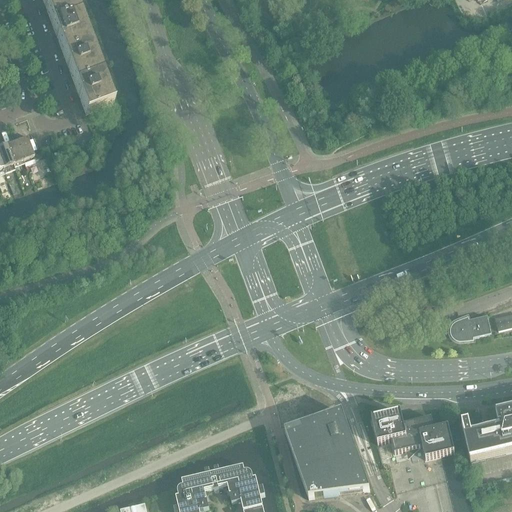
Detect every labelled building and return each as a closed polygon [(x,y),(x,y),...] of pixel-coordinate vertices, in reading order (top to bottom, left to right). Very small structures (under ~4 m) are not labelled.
[(69,0),(41,0),(52,28),(77,19),(69,0)] [(88,49),(77,19),(52,28),(63,58),(88,49)] [(63,58),(74,88),(99,78),(88,49),(63,58)] [(99,78),(74,88),(85,117),(110,108),(99,78)] [(26,140),(16,144),(24,166),(25,168),(35,164),(34,162),(26,140)] [(6,148),(14,170),(24,166),(16,144),(6,148)] [(0,163),(4,173),(5,176),(15,172),(14,170),(6,148),(5,146),(5,145),(0,147),(0,163)] [(58,151),(50,154),(53,162),(61,159),(58,151)] [(511,317),(495,322),(498,334),(511,330),(511,317)] [(491,337),(487,319),(469,324),(469,322),(457,326),(455,328),(454,329),(452,331),(452,334),(452,336),(452,338),(453,340),(455,342),(457,343),(459,344),(461,344),(474,343),(473,341),(491,337)] [(511,407),(509,408),(510,413),(496,416),(496,415),(496,416),(498,428),(499,427),(500,430),(472,437),(469,424),(462,426),(464,438),(470,465),(471,465),(471,464),(511,454),(511,407)] [(327,420),(285,434),(309,501),(370,493),(342,414),(327,420)] [(403,427),(400,415),(372,422),(378,448),(392,444),(395,457),(423,450),(426,462),(454,455),(448,429),(434,433),(431,420),(403,427)] [(178,509),(174,510),(174,511),(207,511),(209,511),(205,493),(214,491),(214,493),(219,492),(218,490),(227,488),(232,506),(241,504),(243,511),(263,511),(261,499),(265,498),(263,489),(258,490),(256,480),(253,481),(252,477),(252,476),(251,476),(251,475),(250,475),(250,474),(249,474),(248,473),(247,473),(246,473),(245,474),(243,469),(220,474),(218,470),(214,471),(215,475),(210,476),(209,472),(205,473),(206,478),(182,483),(183,488),(182,488),(181,489),(180,489),(180,490),(179,490),(179,491),(178,492),(178,493),(178,494),(178,495),(179,499),(176,499),(178,509)]
